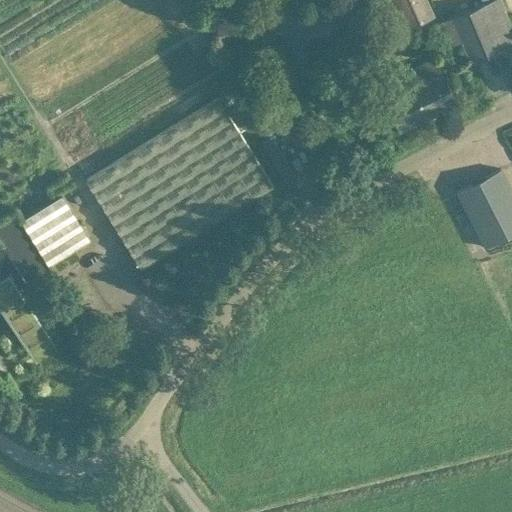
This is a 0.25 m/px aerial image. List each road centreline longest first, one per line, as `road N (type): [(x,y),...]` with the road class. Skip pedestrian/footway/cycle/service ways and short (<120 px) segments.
road 1 (unclassified): [(148,445),(289,255),(339,206),(511,123)]
road 2 (unclassified): [(0,442),(39,461),(98,471),(148,445)]
